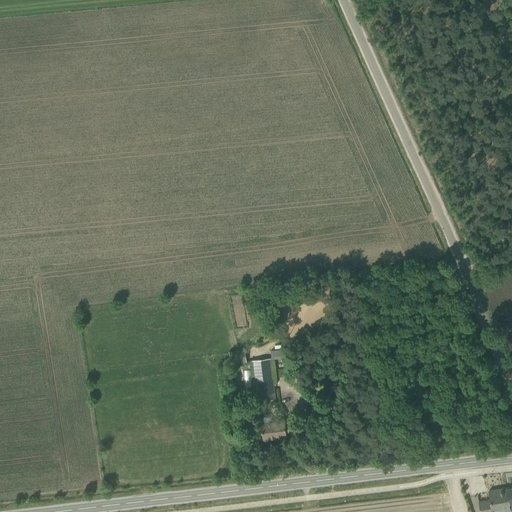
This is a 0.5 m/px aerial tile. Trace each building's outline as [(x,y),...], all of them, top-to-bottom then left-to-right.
[(273,357),(283,356),(282,348),(272,350),(273,357)] [(231,363),(246,361),(245,349),(229,351),(231,363)] [(256,400),(275,398),(271,358),(251,361),(256,400)] [(286,434),(295,433),(294,419),(271,421),(271,419),(270,418),(268,416),(263,416),(261,419),(263,440),(287,437),(286,434)] [(497,511),(510,510),(506,487),(489,490),(490,500),(479,502),(480,511),(497,511)]
